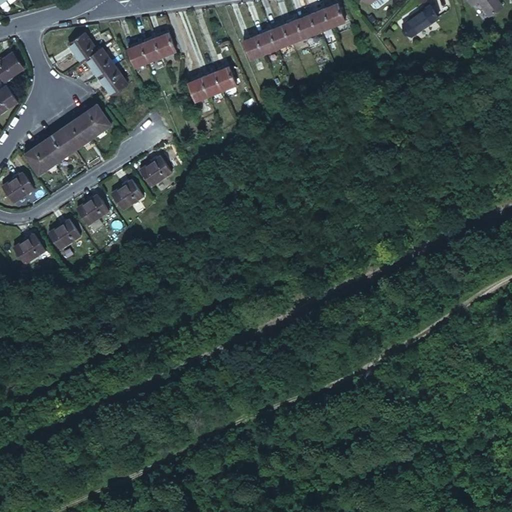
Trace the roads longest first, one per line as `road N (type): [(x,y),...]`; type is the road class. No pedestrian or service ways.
road 1 (track): [(511,279),(377,367),(52,511)]
road 2 (residential): [(0,217),(23,223),(53,207),(154,133)]
